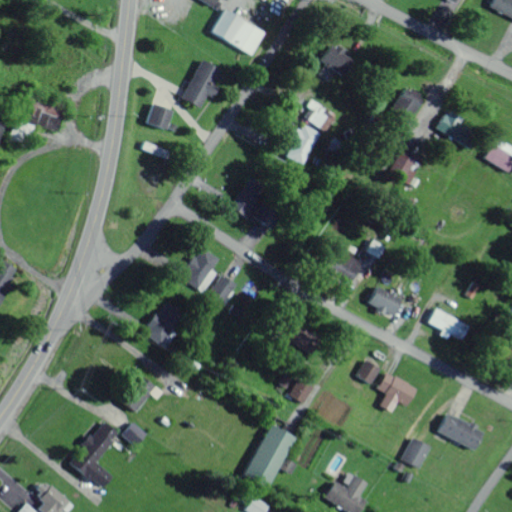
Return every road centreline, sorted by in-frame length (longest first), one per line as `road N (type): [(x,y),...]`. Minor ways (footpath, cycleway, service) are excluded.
road 1 (primary): [(0,419),(40,358),(88,248),(109,167),(129,0)]
road 2 (residential): [(61,316),(103,288),(155,235),(308,0)]
road 3 (residential): [(511,404),(340,315),(174,206)]
road 4 (residential): [(511,75),(363,0)]
